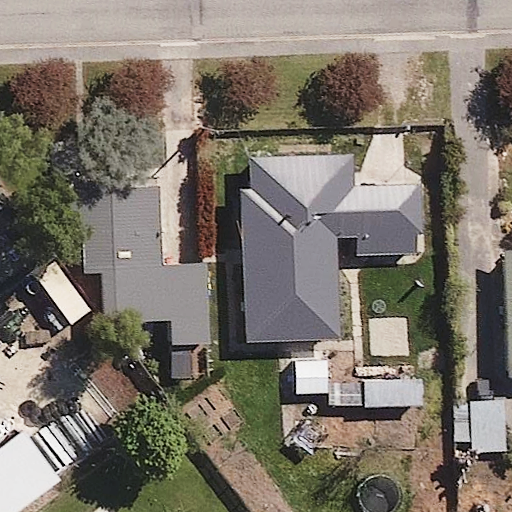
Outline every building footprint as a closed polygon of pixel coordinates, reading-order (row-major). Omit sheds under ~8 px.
[(341,156),(248,158),(249,187),(235,187),(239,340),(334,337),(332,238),(346,237),(346,256),(415,255),(413,183),(341,185),(341,156)] [(155,262),(155,184),(59,184),(59,238),(75,238),(75,265),(95,265),(95,321),(163,321),(163,343),(204,343),(204,262),(155,262)] [(511,251),(498,251),(502,375),(511,374),(511,407),(496,408),(497,442),(511,441),(511,251)] [(322,356),(289,357),(290,395),(323,394),(322,356)] [(0,511),(57,511),(78,496),(11,411),(0,420),(0,511)]
